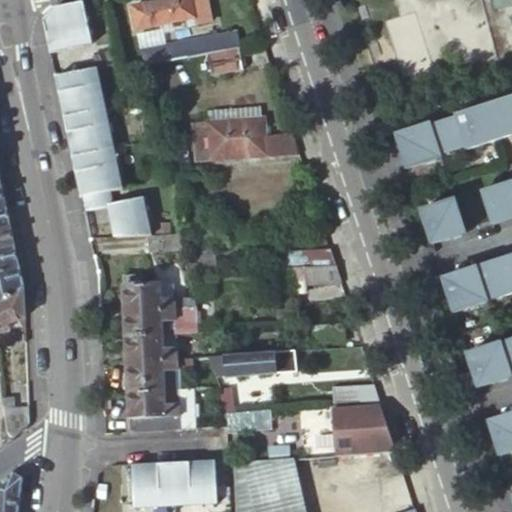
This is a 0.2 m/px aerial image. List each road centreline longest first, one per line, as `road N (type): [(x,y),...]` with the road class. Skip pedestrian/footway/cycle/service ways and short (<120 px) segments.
road 1 (residential): [(459,511),(296,0)]
road 2 (tertiary): [(66,435),(61,310),(0,0)]
road 3 (unknown): [(66,450),(303,431)]
